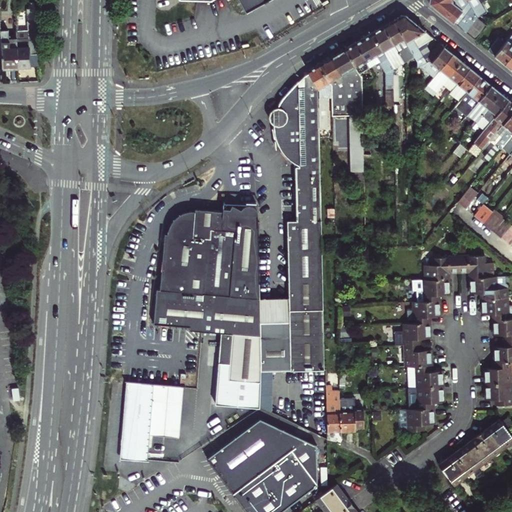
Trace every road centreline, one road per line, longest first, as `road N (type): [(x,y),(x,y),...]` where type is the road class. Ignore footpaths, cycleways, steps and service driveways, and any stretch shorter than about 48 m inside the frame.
road 1 (primary): [(62,163),(57,323),(37,503)]
road 2 (primary): [(72,475),(76,165)]
road 3 (primary): [(72,475),(91,252)]
road 4 (tertiary): [(205,145),(278,70),(350,21)]
road 5 (tertiary): [(350,21),(188,90)]
road 6 (residential): [(411,466),(461,421),(461,334)]
road 7 (residential): [(410,0),(511,83)]
